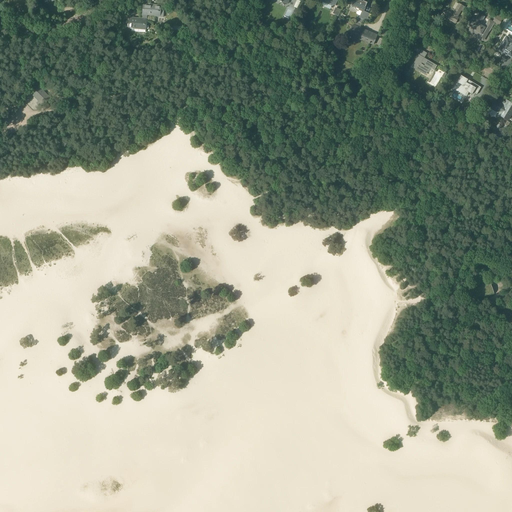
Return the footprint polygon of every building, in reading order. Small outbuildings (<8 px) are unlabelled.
[(357,0),(353,0),(352,6),(355,7),(354,8),(355,8),(355,9),(355,10),(356,11),(357,11),(358,11),(359,10),(361,11),(359,17),(357,21),(361,23),(363,19),(367,21),(369,14),(363,11),(367,2),(360,0),(359,0),(360,1),(357,0)] [(453,14),(444,9),(441,15),(442,15),(441,17),(445,19),(446,17),(455,23),(458,17),(457,17),(461,10),(462,11),(465,7),(459,3),(453,14)] [(143,4),(142,15),(146,15),(154,16),(154,17),(163,18),(163,11),(160,11),(160,6),(143,4)] [(479,38),(483,40),(488,31),(489,31),(494,23),(488,20),(484,28),(480,25),(484,17),(479,14),(474,22),(471,20),(468,25),(472,27),(470,30),(480,36),(479,38)] [(146,15),(142,15),(142,19),(129,18),(128,29),(145,30),(145,25),(146,24),(147,24),(147,23),(147,22),(146,22),(146,15)] [(509,20),(505,17),(500,27),(504,29),(509,20)] [(495,18),(493,21),(496,23),(494,26),(498,28),(501,22),(495,18)] [(353,25),(349,34),(374,44),(377,35),(360,28),(361,23),(357,21),(355,21),(353,25)] [(500,47),(500,48),(500,49),(501,50),(506,53),(511,57),(511,55),(511,39),(506,36),(503,41),(500,47)] [(385,40),(384,40),(380,38),(377,45),(382,47),(385,40)] [(424,58),(427,53),(422,50),(412,66),(420,71),(425,73),(429,66),(435,69),(437,65),(424,58)] [(481,87),(471,82),(471,81),(470,81),(470,82),(467,81),(468,80),(461,76),(457,82),(458,83),(455,89),(466,95),(468,92),(472,94),(473,92),(477,94),(481,87)] [(38,103),(42,106),(50,98),(39,88),(33,94),(40,101),(38,103)] [(492,98),(490,101),(493,103),(490,107),(498,112),(497,114),(500,116),(507,120),(511,111),(511,103),(509,101),(506,100),(503,105),(495,100),(492,98)] [(470,117),(471,118),(476,110),(469,106),(465,114),(464,117),(469,120),(470,117)] [(494,295),(488,281),(469,288),(474,302),(494,295)] [(499,311),(498,311),(498,320),(499,320),(499,323),(511,324),(511,317),(511,308),(500,308),(499,311)]
